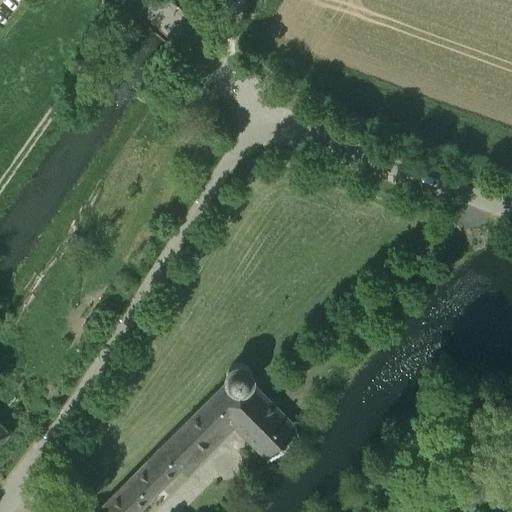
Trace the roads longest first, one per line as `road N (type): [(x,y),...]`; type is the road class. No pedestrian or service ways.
road 1 (unclassified): [(2,511),(265,104)]
road 2 (track): [(481,198),(288,393)]
road 3 (unclassified): [(265,104),(338,147),(511,209)]
road 4 (unclassified): [(143,0),(265,104)]
